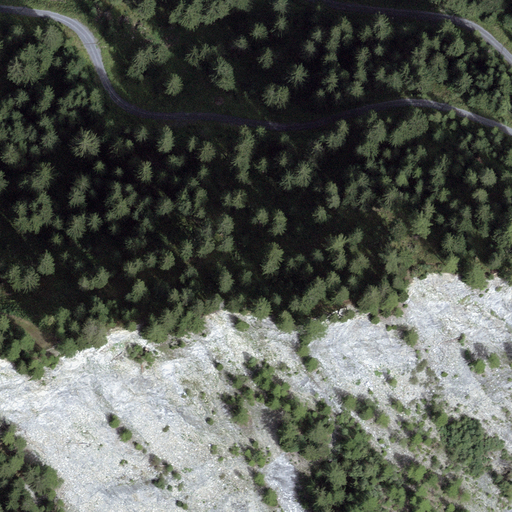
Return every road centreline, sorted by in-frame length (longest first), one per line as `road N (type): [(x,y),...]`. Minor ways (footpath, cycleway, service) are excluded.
road 1 (track): [(0,9),(76,28),(113,94),(148,115),(300,128),(412,103),(511,133)]
road 2 (track): [(511,62),(482,34),(448,19),(315,0)]
